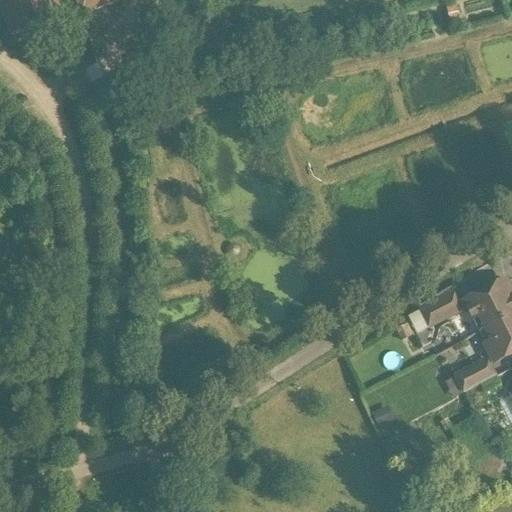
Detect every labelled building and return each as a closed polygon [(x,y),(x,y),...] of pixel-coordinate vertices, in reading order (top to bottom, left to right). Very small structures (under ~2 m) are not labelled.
[(0,0),(0,1),(13,34),(59,13),(54,0),(0,0)] [(75,0),(81,18),(129,0),(75,0)] [(511,295),(505,283),(463,305),(472,322),(479,318),(485,330),(478,334),(479,335),(511,317),(511,295)] [(452,296),(421,312),(430,330),(461,314),(452,296)] [(511,317),(479,335),(479,336),(486,332),(493,344),(485,348),(494,365),(511,355),(511,317)] [(486,362),(455,378),(464,396),(495,379),(486,362)]
